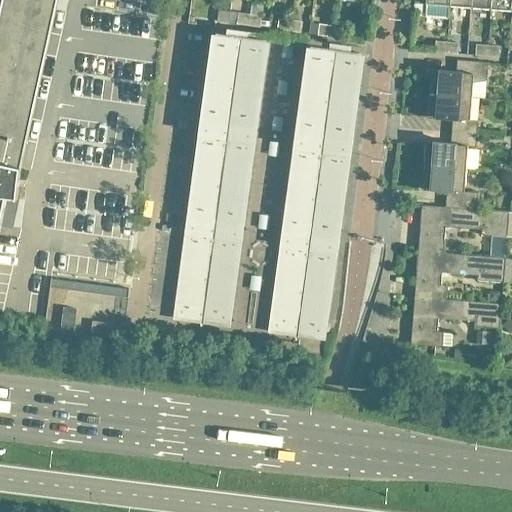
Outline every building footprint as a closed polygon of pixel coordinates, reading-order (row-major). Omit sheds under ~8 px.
[(21,168),(57,0),(2,0),(0,13),(0,229),(7,198),(17,199),(21,168)] [(449,19),(450,6),(450,0),(425,0),(424,17),(449,19)] [(491,9),(491,0),(471,0),(470,8),(491,9)] [(511,11),(511,0),(491,0),(491,9),(511,11)] [(228,23),(230,11),(218,10),(217,21),(228,23)] [(248,25),(250,14),(238,13),(237,24),(248,25)] [(260,27),(262,16),(250,14),(248,25),(260,27)] [(289,31),(290,20),(279,18),(277,29),(289,31)] [(301,32),(302,21),(290,20),(289,31),(301,32)] [(329,36),(331,25),(319,24),(318,35),(329,36)] [(341,38),(342,27),(331,25),(329,36),(341,38)] [(254,129),(266,40),(216,34),(204,122),(254,129)] [(446,53),(447,42),(435,41),(435,52),(446,53)] [(458,54),(459,43),(447,42),(446,53),(458,54)] [(487,56),(488,45),(476,44),(475,55),(487,56)] [(499,57),(500,46),(488,45),(487,56),(499,57)] [(349,142),(361,53),(311,47),(299,135),(349,142)] [(487,81),(488,62),(457,60),(456,73),(432,71),(431,94),(472,97),(473,82),(487,81)] [(470,120),(472,97),(431,94),(429,117),(452,119),(451,132),(477,134),(478,121),(470,120)] [(240,227),(252,138),(203,131),(190,220),(240,227)] [(466,169),(468,146),(476,147),(477,134),(451,132),(450,145),(427,143),(425,166),(466,169)] [(335,240),(347,151),(297,144),(285,233),(335,240)] [(464,192),(466,169),(425,166),(423,189),(447,191),(445,207),(445,208),(477,210),(477,209),(478,193),(464,192)] [(507,237),(509,212),(477,209),(477,210),(445,208),(445,207),(422,205),(418,252),(443,254),(443,253),(446,227),(481,230),(481,235),(507,237)] [(227,324),(239,235),(189,228),(177,317),(227,324)] [(322,337),(334,248),(284,241),(272,330),(322,337)] [(503,282),(505,258),(443,253),(443,254),(418,252),(414,297),(446,300),(446,299),(447,286),(441,285),(442,273),(478,275),(477,280),(503,282)] [(511,258),(505,258),(503,282),(511,283),(511,258)] [(489,294),(489,301),(499,301),(499,291),(492,291),(489,294)] [(115,301),(58,293),(56,308),(113,316),(115,301)] [(499,328),(501,304),(446,299),(446,300),(414,297),(411,344),(442,346),(442,345),(451,346),(452,334),(443,333),(443,332),(437,331),(438,318),(474,321),(474,326),(499,328)] [(119,336),(121,325),(92,321),(91,333),(119,336)] [(464,362),(464,363),(475,364),(475,363),(475,355),(465,354),(465,360),(464,362)]
